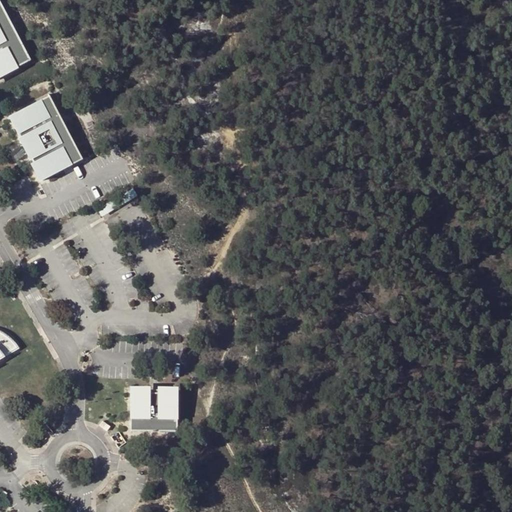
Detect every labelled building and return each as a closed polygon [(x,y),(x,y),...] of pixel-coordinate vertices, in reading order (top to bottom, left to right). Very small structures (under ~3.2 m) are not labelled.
[(0,6),(0,83),(31,66),(0,6)] [(48,97),(9,117),(42,181),(81,160),(48,97)] [(134,190),(96,204),(100,216),(139,202),(134,190)] [(0,357),(2,356),(1,354),(15,345),(8,338),(0,333),(0,332),(0,357)] [(150,393),(132,393),(131,432),(179,432),(179,394),(161,394),(161,390),(150,390),(150,393)] [(102,421),(99,425),(107,432),(111,427),(102,421)]
